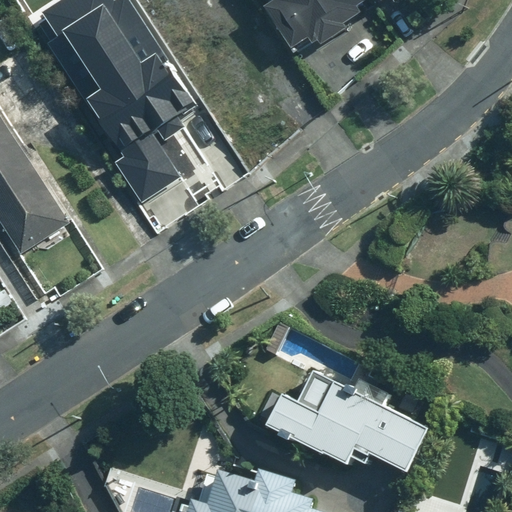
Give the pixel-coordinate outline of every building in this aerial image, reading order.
[(121,155),(145,194),(184,169),(166,140),(194,123),(189,116),(210,102),(145,0),(66,0),(53,8),(70,34),(61,39),(131,149),(121,155)] [(290,54),(315,38),(323,49),(348,33),(343,26),(359,16),(357,12),(365,6),(360,0),(271,0),(273,3),(262,11),(290,54)] [(69,224),(0,117),(0,222),(21,255),(69,224)] [(314,379),(299,411),(281,402),(266,433),(343,470),(351,452),(409,480),(430,434),(314,379)] [(309,511),(312,503),(291,497),(294,485),(257,475),(254,487),(219,477),(208,511),(309,511)]
